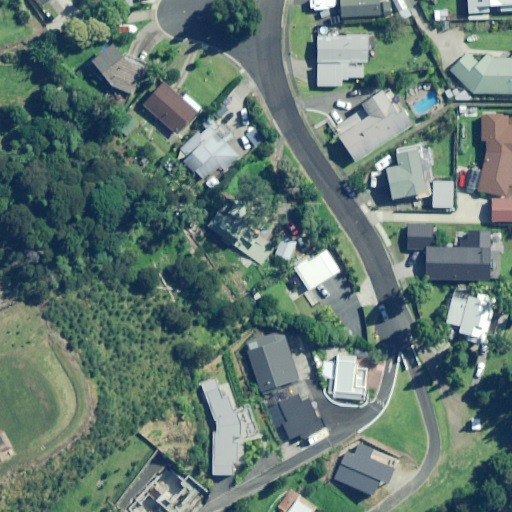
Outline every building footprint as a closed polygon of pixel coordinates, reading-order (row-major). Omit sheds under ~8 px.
[(340,0),(342,17),(390,14),(390,2),(379,3),(379,0),(340,0)] [(402,19),(411,13),(403,0),(392,0),(391,1),(402,19)] [(501,11),(511,10),(511,0),(466,0),(468,20),(489,19),(489,6),(500,5),(501,11)] [(435,20),(448,19),(447,9),(434,10),(435,20)] [(486,44),(501,42),(500,34),(485,35),(486,44)] [(363,62),(368,62),(368,35),(317,36),(318,86),(341,86),(341,78),(363,78),(363,62)] [(144,68),(125,59),(110,41),(86,60),(101,79),(132,94),(144,68)] [(473,58),(468,52),(450,67),(473,93),(511,93),(511,57),(511,59),(473,58)] [(185,94),(182,98),(162,81),(143,103),(178,133),(201,107),(185,94)] [(356,162),(413,125),(388,88),(361,105),(363,108),(346,119),(351,128),(339,136),(356,162)] [(460,116),(477,116),(477,106),(460,106),(460,116)] [(172,172),(183,160),(215,191),(223,183),(219,178),(240,156),(226,142),(233,135),(212,114),(163,164),(172,172)] [(487,142),(482,171),(470,169),(467,185),(480,187),(479,193),(506,197),(508,185),(511,185),(511,125),(507,125),(508,117),(483,114),(479,141),(487,142)] [(430,165),(434,164),(429,145),(394,152),(400,178),(387,181),(391,200),(416,194),(417,199),(430,196),(427,181),(433,180),(430,165)] [(218,211),(208,221),(256,266),(277,244),(254,222),(261,216),(241,198),(224,216),(218,211)] [(511,221),(511,199),(492,199),(492,220),(511,221)] [(290,261),(297,242),(281,236),(274,255),(290,261)] [(489,281),(490,242),(470,242),(470,247),(426,246),(425,279),(489,281)] [(369,345),(366,320),(357,286),(332,245),(295,267),(309,290),(312,288),(324,307),(327,304),(351,344),(369,345)] [(466,302),(453,297),(445,321),(459,325),(456,336),(490,347),(494,334),(483,330),(488,314),(493,316),(499,298),(479,292),(477,297),(469,294),(466,302)] [(261,391),(299,379),(286,339),(282,340),(278,328),(244,339),(261,391)] [(364,400),(365,386),(362,386),(362,377),(357,376),(358,355),(346,355),(347,344),(337,343),(334,377),(330,376),(328,397),(364,400)] [(237,410),(233,412),(226,397),(224,398),(215,380),(200,387),(218,426),(217,433),(212,433),(211,474),(233,474),(234,463),(237,464),(238,437),(241,437),(242,420),(237,410)] [(308,397),(297,402),(295,397),(269,409),(277,427),(282,425),(290,443),(326,427),(321,416),(317,418),(308,397)] [(374,494),(385,471),(376,467),(378,463),(375,461),(378,454),(361,446),(352,466),(347,464),(341,478),(374,494)] [(313,511),(316,508),(291,489),(278,506),(283,510),(281,511),(313,511)] [(189,507),(195,499),(183,491),(177,500),(189,507)]
